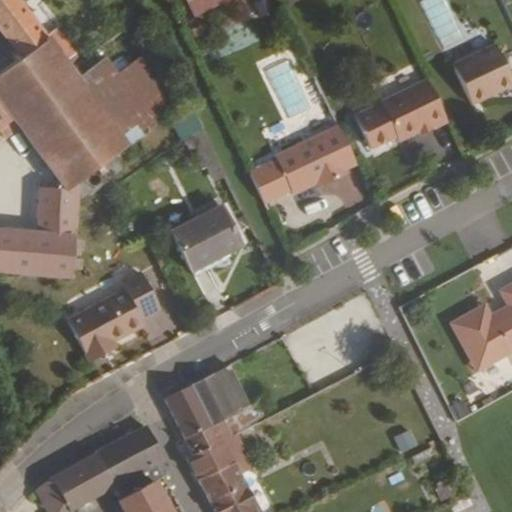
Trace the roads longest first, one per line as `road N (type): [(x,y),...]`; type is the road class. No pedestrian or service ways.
road 1 (residential): [(141,393),(511,185)]
road 2 (unknown): [(48,452),(66,304),(124,201),(190,149)]
road 3 (residential): [(0,498),(48,452),(141,393)]
road 4 (residential): [(198,511),(141,393)]
